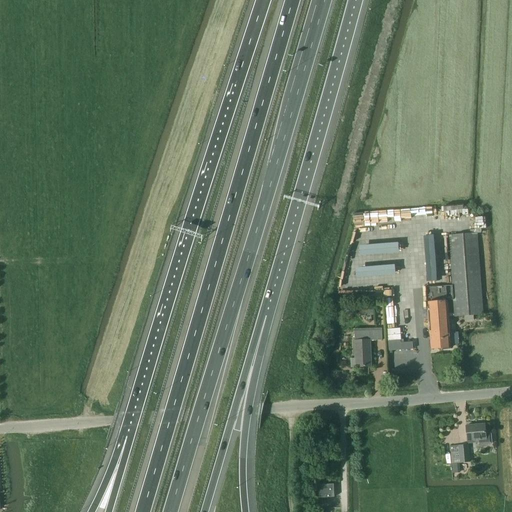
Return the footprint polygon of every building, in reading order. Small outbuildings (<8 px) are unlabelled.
[(429,303),(427,303),(431,349),(451,348),(448,317),(454,317),(483,315),(477,234),(449,236),(453,286),(454,301),(455,313),(448,313),(448,301),(429,303)] [(356,255),(395,254),(395,244),(356,245),(356,255)] [(353,267),(353,277),(392,276),(392,266),(353,267)] [(453,286),(426,288),(427,300),(429,300),(429,303),(448,301),(454,301),(453,286)] [(382,328),(382,342),(387,341),(387,327),(382,327),(381,308),(374,309),(374,328),(382,328)] [(395,327),(388,327),(388,352),(415,351),(414,341),(395,342),(395,327)] [(374,332),(354,333),(355,360),(356,359),(357,367),(371,367),(370,341),(382,340),(382,328),(374,329),(374,332)] [(485,425),(466,426),(467,437),(477,436),(477,440),(486,439),(485,425)] [(468,445),(458,446),(460,463),(470,462),(468,445)] [(319,491),(319,498),(334,497),(333,484),(318,485),(319,491)]
